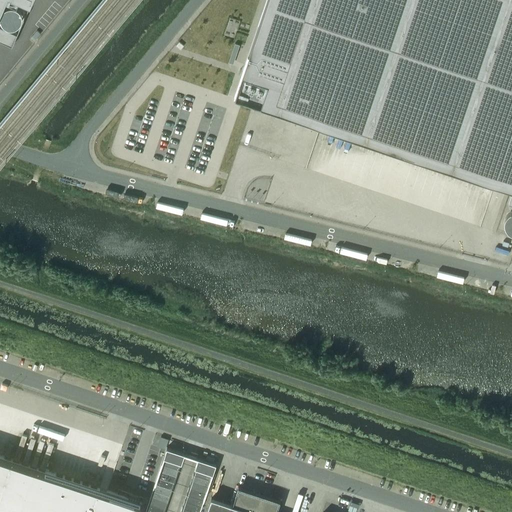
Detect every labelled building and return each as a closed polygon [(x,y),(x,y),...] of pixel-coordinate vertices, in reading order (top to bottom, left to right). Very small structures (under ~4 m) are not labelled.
[(0,0),(0,40),(12,46),(32,0),(0,0)] [(511,0),(266,0),(235,94),(511,187),(511,0)] [(161,436),(158,446),(166,448),(169,438),(161,436)] [(168,446),(145,511),(164,511),(185,452),(168,446)] [(0,454),(0,511),(138,511),(142,502),(0,454)] [(198,457),(180,511),(199,511),(216,463),(198,457)] [(239,486),(233,503),(212,496),(206,511),(276,511),(281,500),(239,486)]
